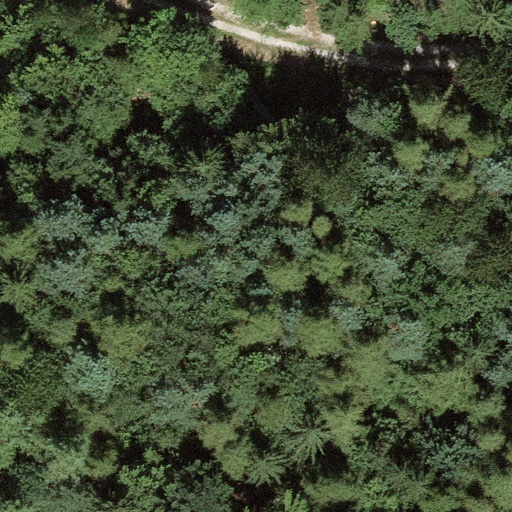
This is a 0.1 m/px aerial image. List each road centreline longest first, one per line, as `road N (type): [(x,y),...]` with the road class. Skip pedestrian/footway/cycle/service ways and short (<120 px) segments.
road 1 (track): [(291,166),(447,373),(511,444)]
road 2 (track): [(160,0),(291,166),(345,129),(363,55)]
road 3 (track): [(511,56),(363,55),(188,0)]
